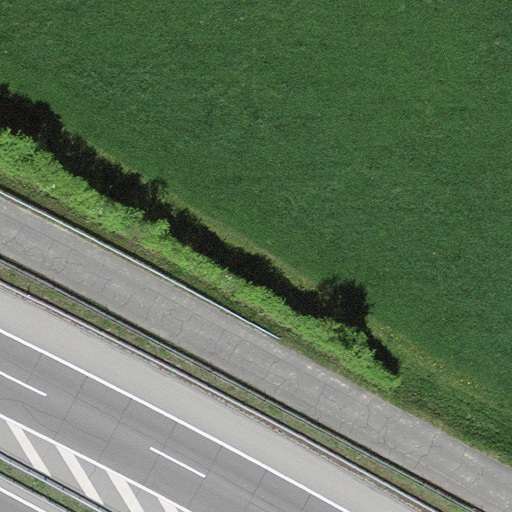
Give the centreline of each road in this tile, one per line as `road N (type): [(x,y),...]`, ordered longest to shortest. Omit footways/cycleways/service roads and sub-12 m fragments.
road 1 (unclassified): [(511,497),(0,225)]
road 2 (motorway): [(266,511),(0,373)]
